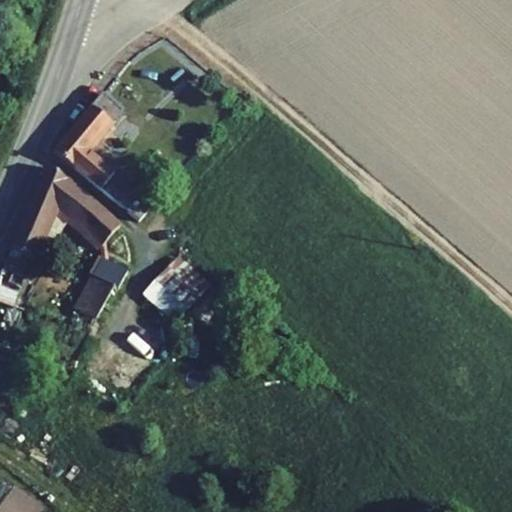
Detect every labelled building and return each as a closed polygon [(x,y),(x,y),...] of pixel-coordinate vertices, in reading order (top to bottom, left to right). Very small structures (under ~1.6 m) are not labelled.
[(102,95),(91,109),(111,126),(121,113),(102,95)] [(91,109),(56,154),(112,202),(119,193),(112,188),(117,182),(86,155),(111,126),(91,109)] [(45,168),(10,252),(27,258),(46,214),(60,226),(65,221),(100,249),(117,228),(45,168)] [(164,251),(136,285),(166,310),(195,277),(164,251)] [(102,265),(68,336),(89,346),(110,298),(117,302),(127,278),(102,265)]
